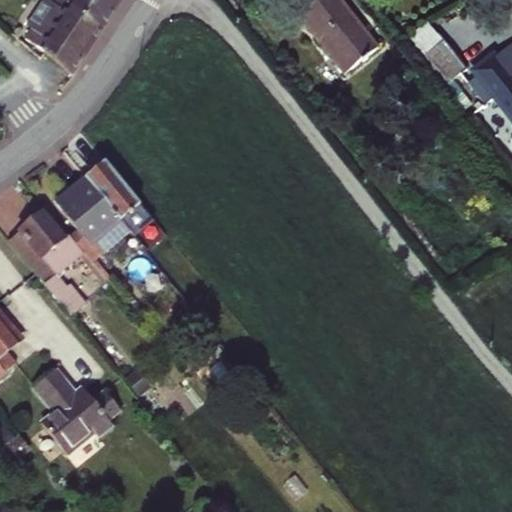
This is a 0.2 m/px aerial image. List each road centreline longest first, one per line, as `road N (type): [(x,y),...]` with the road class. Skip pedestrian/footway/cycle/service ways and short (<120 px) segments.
road 1 (unclassified): [(198,0),(511,385)]
road 2 (tertiary): [(0,168),(87,93),(151,0)]
road 3 (unknown): [(0,259),(104,383)]
